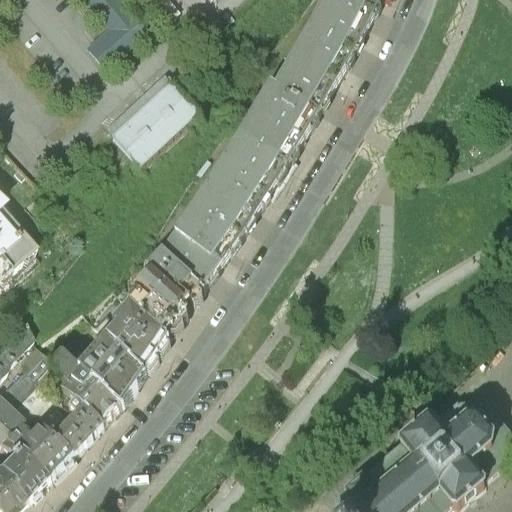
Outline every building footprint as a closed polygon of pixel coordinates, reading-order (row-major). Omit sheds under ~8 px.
[(107,0),(80,0),(81,0),(116,44),(133,30),(107,0)] [(362,46),(381,7),(369,0),(328,0),(306,40),(348,69),(362,46)] [(145,46),(133,30),(116,44),(92,64),(106,80),(145,46)] [(327,107),(348,69),(306,40),(277,93),(320,118),(327,107)] [(314,128),(320,118),(277,93),(272,90),(242,141),(288,172),(314,128)] [(202,131),(170,93),(109,144),(141,182),(202,131)] [(288,172),(242,141),(178,239),(222,273),(253,227),(275,194),(288,172)] [(0,305),(37,275),(0,230),(0,305)] [(213,287),(222,273),(178,239),(164,258),(206,297),(213,287)] [(193,318),(206,297),(164,258),(135,291),(143,299),(132,309),(133,310),(171,345),(193,318)] [(158,366),(171,345),(133,310),(115,328),(108,320),(97,330),(106,340),(148,380),(158,366)] [(0,386),(10,378),(6,373),(33,350),(25,334),(0,356),(0,386)] [(148,380),(106,340),(79,369),(122,412),(134,398),(148,380)] [(114,421),(122,412),(79,369),(65,356),(50,372),(68,390),(63,394),(77,407),(71,414),(78,420),(86,412),(94,420),(106,431),(114,421)] [(38,388),(13,412),(26,426),(36,416),(52,430),(71,414),(38,388)] [(67,469),(76,460),(56,444),(42,431),(34,440),(22,429),(26,426),(13,412),(0,400),(0,428),(52,482),(57,477),(67,469)] [(78,420),(56,444),(76,460),(96,441),(106,431),(94,420),(86,412),(78,420)] [(470,511),(487,498),(486,497),(487,497),(487,496),(487,495),(486,494),(487,494),(486,493),(508,474),(505,469),(506,468),(511,443),(487,416),(463,416),(461,418),(459,416),(436,435),(434,433),(433,433),(432,432),(431,432),(430,433),(430,432),(403,455),(403,456),(403,457),(403,458),(403,459),(404,461),(370,490),(368,489),(367,488),(366,488),(365,488),(365,489),(364,488),(348,502),(348,503),(348,504),(348,505),(348,506),(349,507),(343,511),(470,511)] [(0,472),(0,473),(30,505),(35,501),(45,490),(52,482),(0,428),(0,450),(1,450),(12,462),(0,472)] [(24,511),(25,511),(30,505),(0,473),(0,511),(24,511)]
